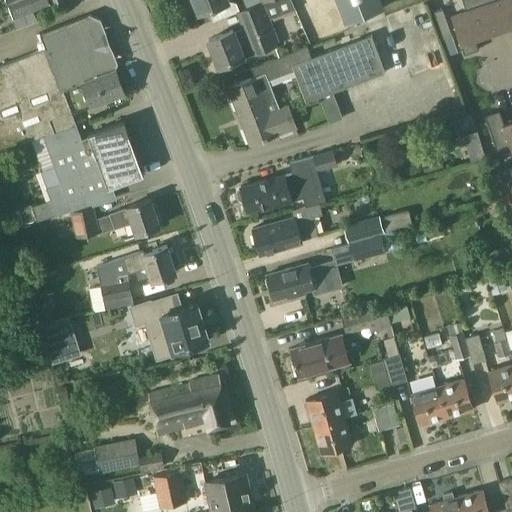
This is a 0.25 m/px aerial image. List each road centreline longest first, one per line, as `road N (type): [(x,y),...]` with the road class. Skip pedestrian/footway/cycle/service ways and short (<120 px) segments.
road 1 (tertiary): [(294,503),(192,174),(120,0)]
road 2 (residential): [(294,503),(511,439)]
